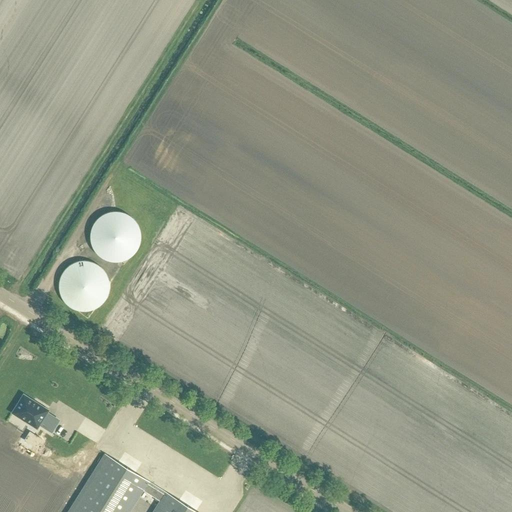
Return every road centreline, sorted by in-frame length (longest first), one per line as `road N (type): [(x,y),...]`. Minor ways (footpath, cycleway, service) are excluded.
road 1 (unclassified): [(347,511),(0,293)]
road 2 (track): [(194,0),(5,297)]
